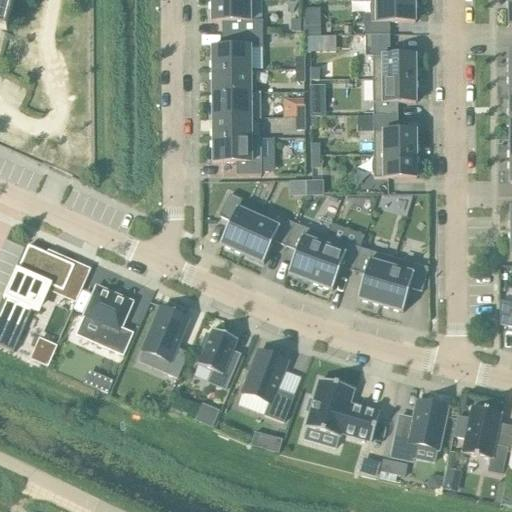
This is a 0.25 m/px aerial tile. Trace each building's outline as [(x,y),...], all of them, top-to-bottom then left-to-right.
[(212,23),(250,23),(250,1),(212,1),(212,23)] [(365,37),(390,37),(390,24),(415,24),(415,1),(372,2),(372,23),(364,23),(365,37)] [(320,9),(303,9),(304,37),(320,37),(320,9)] [(291,33),(301,33),(301,21),(291,21),(291,33)] [(251,71),(251,48),(212,49),(212,72),(256,72),(256,71),(251,71)] [(373,81),(416,81),(416,57),(373,57),(373,81)] [(295,71),(305,71),(305,59),(295,59),(295,71)] [(310,81),(319,81),(319,69),(310,69),(310,81)] [(295,83),(305,83),(305,71),(295,71),(295,83)] [(256,94),(256,72),(212,72),(212,95),(261,95),(261,94),(256,94)] [(373,118),(398,117),(398,105),(416,104),(416,81),(373,81),(373,118)] [(310,118),(325,118),(325,87),(310,87),(310,118)] [(213,118),(261,117),(261,95),(212,95),(213,118)] [(296,119),(305,119),(305,107),(295,107),(296,119)] [(252,140),(252,121),(261,121),(261,117),(213,118),(213,141),(261,140),(261,139),(252,140)] [(296,131),(306,131),(305,119),(296,119),(296,131)] [(373,156),(417,156),(416,132),(373,133),(373,156)] [(262,177),(261,140),(213,141),(213,164),(237,164),(237,177),(262,177)] [(311,157),(320,157),(320,144),(311,144),(311,157)] [(374,180),(417,180),(417,156),(373,156),(374,180)] [(311,169),(321,169),(320,157),(311,157),(311,169)] [(305,182),(289,183),(289,198),(306,197),(305,182)] [(312,182),(305,182),(306,197),(324,197),(323,182),(312,182)] [(230,196),(219,218),(231,223),(220,246),(242,256),(258,220),(238,211),(242,202),(230,196)] [(258,220),(242,256),(263,266),(274,243),(285,248),(294,225),(282,220),(278,229),(258,220)] [(294,225),(285,248),(297,252),(288,276),(310,284),(327,238),(294,225)] [(327,238),(310,284),(332,292),(341,269),(353,273),(360,250),(350,246),(327,238)] [(29,248),(0,314),(0,345),(13,352),(13,351),(31,310),(35,311),(44,290),(47,284),(63,291),(60,297),(76,304),(89,274),(73,267),(46,256),(29,248)] [(360,250),(353,273),(365,277),(357,301),(380,307),(394,260),(371,253),(360,250)] [(394,260),(380,307),(403,314),(410,290),(422,293),(428,270),(394,260)] [(96,287),(82,318),(84,319),(102,327),(94,345),(123,357),(133,335),(121,329),(132,303),(96,287)] [(511,304),(499,302),(500,326),(511,328),(511,304)] [(159,307),(140,353),(142,353),(169,365),(164,375),(177,381),(188,355),(178,350),(191,320),(159,307)] [(238,341),(213,331),(211,337),(206,335),(201,347),(205,349),(198,367),(213,373),(208,384),(225,391),(240,356),(233,353),(238,341)] [(29,363),(46,367),(51,345),(33,341),(29,363)] [(257,350),(240,396),(242,397),(267,406),(264,416),(263,417),(284,425),(294,397),(293,397),(278,392),(285,373),(290,362),(257,350)] [(318,380),(305,429),(341,439),(342,436),(371,445),(380,414),(351,405),(355,391),(318,380)] [(438,451),(447,409),(417,403),(414,421),(400,418),(391,459),(412,463),(416,446),(438,451)] [(208,408),(202,424),(212,428),(219,412),(208,408)] [(457,417),(453,439),(465,442),(462,455),(490,461),(488,473),(502,476),(506,454),(507,450),(494,448),(499,426),(501,415),(472,408),(469,420),(457,417)] [(255,434),(251,447),(279,455),(282,441),(255,434)] [(450,453),(443,491),(457,494),(461,473),(453,471),(456,455),(456,454),(450,453)] [(363,459),(358,474),(376,479),(381,464),(363,459)] [(384,462),(380,480),(395,483),(397,477),(393,476),(395,464),(384,462)]
